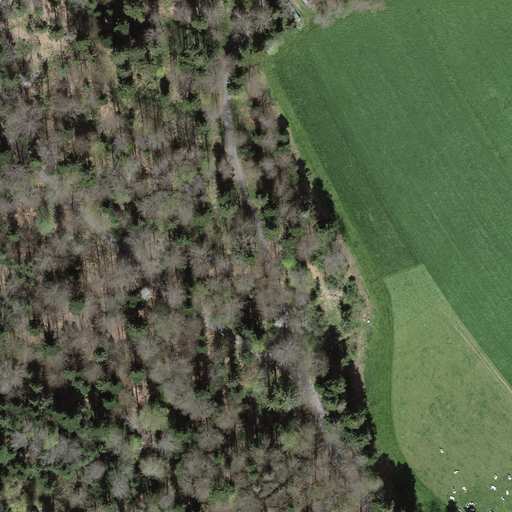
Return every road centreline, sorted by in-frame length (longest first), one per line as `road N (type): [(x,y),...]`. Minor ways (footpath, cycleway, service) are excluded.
road 1 (unclassified): [(303,376),(230,329),(0,103)]
road 2 (unclassified): [(303,376),(223,117),(227,68),(258,0)]
road 3 (track): [(329,428),(300,446),(124,451),(79,468),(32,511)]
road 4 (unclassified): [(392,511),(342,454),(303,376)]
